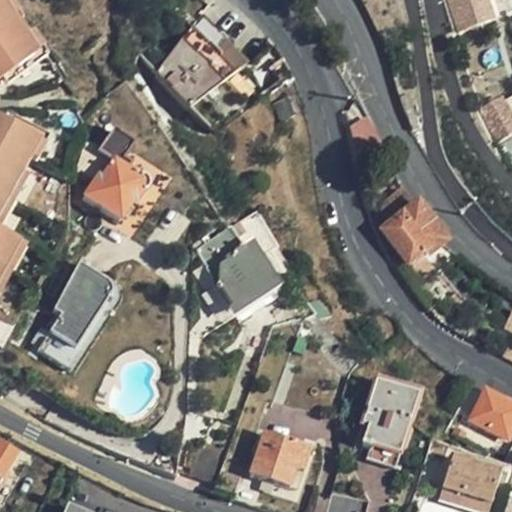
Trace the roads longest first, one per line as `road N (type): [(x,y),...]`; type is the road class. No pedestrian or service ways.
road 1 (tertiary): [(511,385),(415,323),(365,258),(324,100),(295,42),(260,0)]
road 2 (tertiary): [(334,0),(437,207),(479,256),(511,277)]
road 3 (tertiary): [(0,415),(213,511)]
